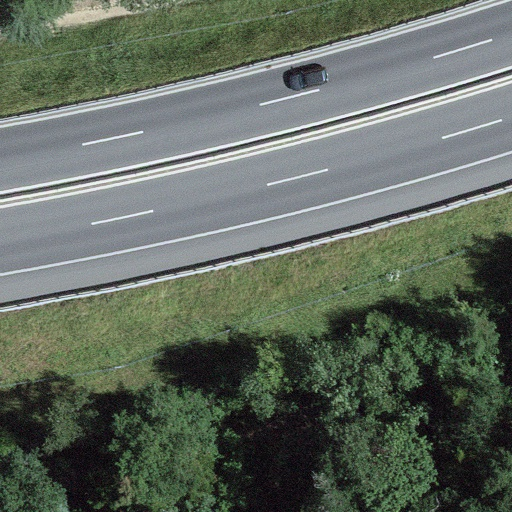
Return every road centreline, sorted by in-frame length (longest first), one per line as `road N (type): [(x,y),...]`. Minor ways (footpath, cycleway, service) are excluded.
road 1 (trunk): [(511,33),(282,100),(0,159)]
road 2 (trunk): [(0,240),(300,177),(511,117)]
